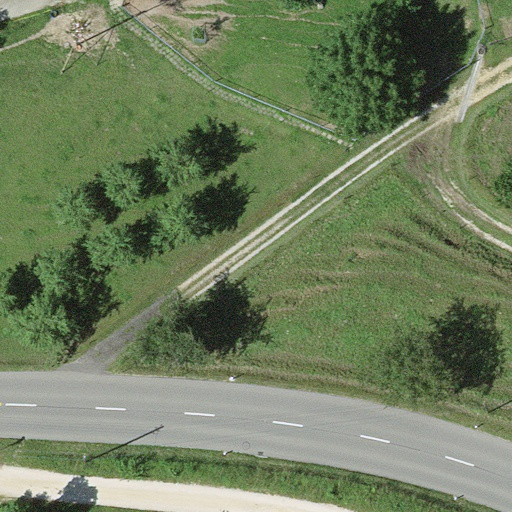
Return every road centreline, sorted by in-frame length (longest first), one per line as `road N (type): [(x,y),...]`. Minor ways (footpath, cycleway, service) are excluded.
road 1 (track): [(42,409),(204,281),(511,68)]
road 2 (tertiary): [(511,480),(435,451),(336,431),(134,411),(0,408)]
road 3 (track): [(0,480),(274,511)]
road 4 (track): [(444,109),(446,164),(460,200),(511,236)]
